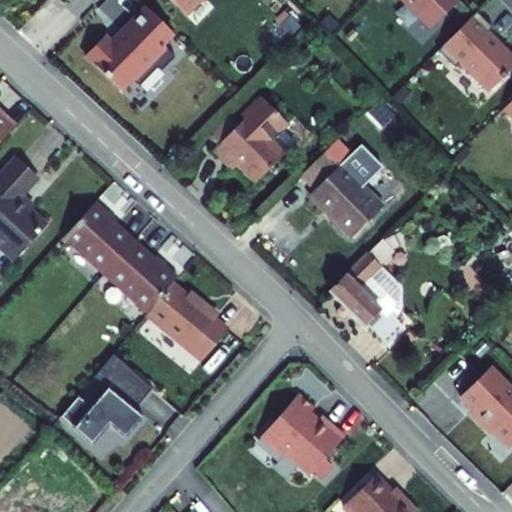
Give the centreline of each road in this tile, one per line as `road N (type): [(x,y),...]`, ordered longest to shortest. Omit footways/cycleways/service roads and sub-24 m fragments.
road 1 (residential): [(13,61),(296,321)]
road 2 (residential): [(296,321),(483,511)]
road 3 (residential): [(296,321),(168,464)]
